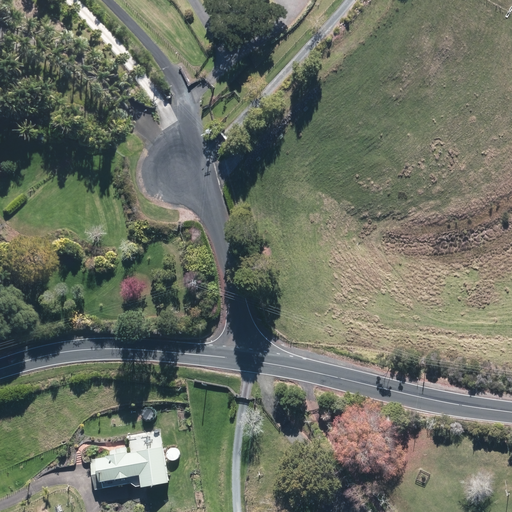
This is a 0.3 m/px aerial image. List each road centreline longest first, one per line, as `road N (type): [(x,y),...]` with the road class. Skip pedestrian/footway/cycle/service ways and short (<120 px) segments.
road 1 (tertiary): [(511,410),(238,358)]
road 2 (tertiary): [(238,358),(80,348),(0,368)]
road 3 (residential): [(177,162),(205,199),(228,255),(238,358)]
road 4 (unknown): [(185,112),(221,55),(194,0)]
